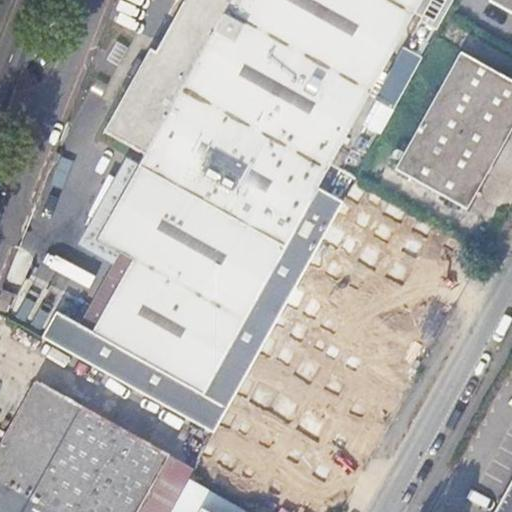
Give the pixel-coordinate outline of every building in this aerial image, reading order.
[(212,436),(259,351),(231,335),(417,0),(178,0),(149,53),(144,50),(97,132),(140,156),(91,242),(129,263),(90,336),(53,314),(38,340),(212,436)] [(511,0),(489,0),(489,2),(511,14),(511,0)] [(511,86),(458,56),(394,170),(462,209),(511,119),(511,86)] [(365,220),(311,318),(390,361),(444,263),(365,220)] [(284,367),(234,458),(313,501),(363,410),(284,367)] [(32,379),(0,438),(0,484),(49,511),(165,511),(190,467),(32,379)] [(511,511),(511,479),(493,511),(511,511)] [(49,511),(0,484),(0,511),(49,511)] [(242,511),(211,494),(201,511),(202,511),(242,511)] [(178,497),(169,511),(200,511),(201,511),(178,497)]
